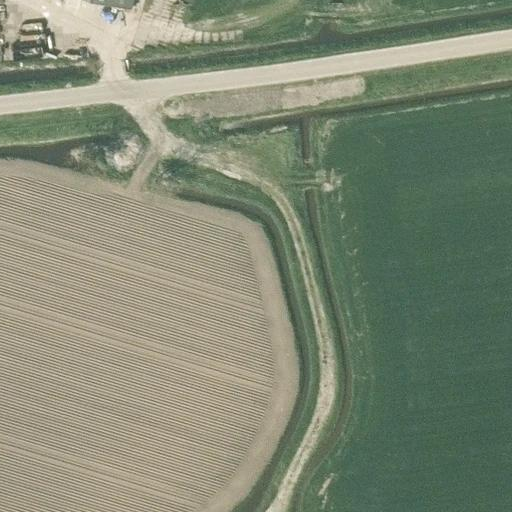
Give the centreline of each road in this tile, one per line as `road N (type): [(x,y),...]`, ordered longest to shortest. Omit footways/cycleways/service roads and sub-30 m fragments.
road 1 (track): [(278,511),(284,484),(337,415),(331,328),(295,208),(207,165),(126,93)]
road 2 (tertiary): [(0,106),(511,40)]
